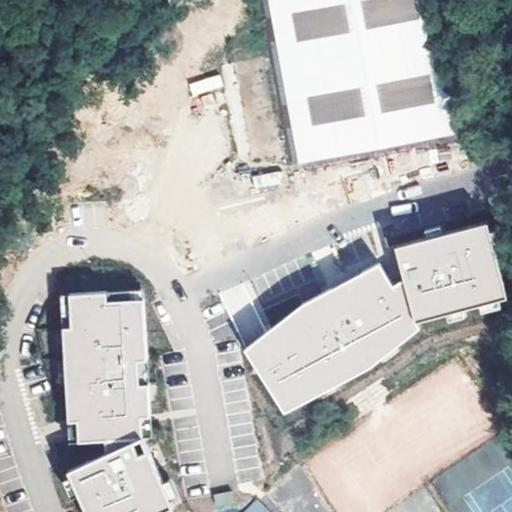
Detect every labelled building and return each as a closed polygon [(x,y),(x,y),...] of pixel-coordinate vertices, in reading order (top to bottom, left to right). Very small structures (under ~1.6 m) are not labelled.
[(446,0),(259,0),(289,164),(471,130),(446,0)] [(192,94),(221,87),(219,75),(189,82),(192,94)] [(392,286),(379,265),(369,267),(242,343),(244,353),(280,413),(292,411),(319,395),(323,394),(419,337),(415,321),(474,308),(481,304),(505,299),(488,223),(437,235),(432,238),(393,246),(401,280),(392,286)] [(145,289),(63,294),(72,441),(154,437),(145,289)] [(92,511),(169,511),(175,509),(145,439),(74,470),(92,511)]
